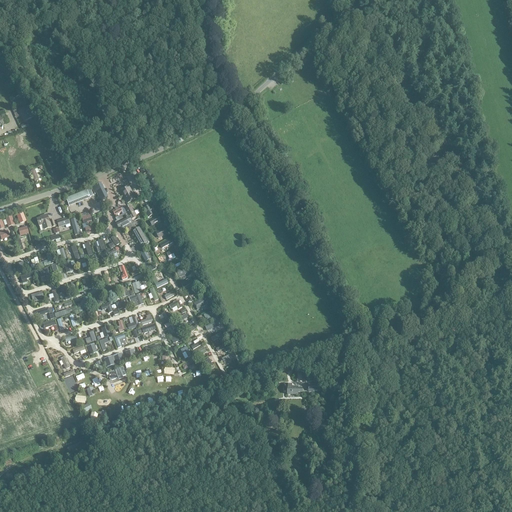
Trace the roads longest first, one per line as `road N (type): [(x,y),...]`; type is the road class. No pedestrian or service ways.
road 1 (unclassified): [(496,257),(365,39),(355,9)]
road 2 (unclassified): [(0,210),(134,162),(232,113)]
road 3 (track): [(360,511),(356,344)]
road 4 (unclassified): [(232,113),(355,9)]
